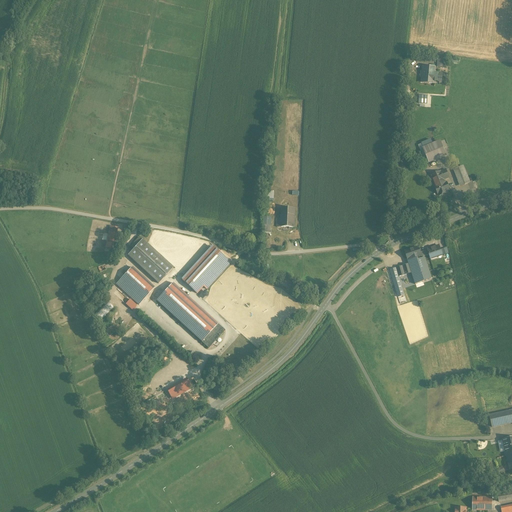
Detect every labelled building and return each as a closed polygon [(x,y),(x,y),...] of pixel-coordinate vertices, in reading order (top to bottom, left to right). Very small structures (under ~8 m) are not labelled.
[(446,59),(438,58),(437,68),(445,69),(446,59)] [(435,68),(423,67),(422,71),(423,71),(422,83),(433,84),(433,83),(439,83),(439,84),(440,84),(441,84),(441,83),(441,82),(442,75),(441,74),(434,73),(435,68)] [(435,144),(423,149),(429,162),(445,156),(442,148),(442,149),(438,150),(435,144)] [(463,167),(454,170),(460,184),(462,185),(469,182),(463,167)] [(441,171),(430,176),(435,187),(438,196),(443,195),(442,193),(450,190),(447,182),(445,183),(444,178),(448,177),(449,178),(446,170),(441,172),(441,171)] [(265,191),(265,199),(273,199),(273,191),(265,191)] [(295,210),(282,209),(281,220),(277,219),(276,227),(294,228),(295,210)] [(111,228),(110,232),(109,232),(106,242),(111,243),(114,233),(115,233),(116,229),(111,228)] [(139,237),(131,247),(134,249),(142,240),(139,237)] [(173,268),(142,240),(134,249),(128,256),(158,284),(173,268)] [(184,276),(181,279),(197,294),(203,287),(207,290),(230,264),(211,246),(184,276)] [(435,248),(428,250),(427,250),(429,255),(430,259),(437,257),(437,256),(441,255),(442,255),(439,246),(434,247),(435,248)] [(418,247),(405,252),(405,251),(404,252),(405,252),(408,260),(407,260),(408,261),(416,258),(421,256),(422,256),(421,256),(420,253),(418,247),(419,247),(418,247)] [(416,258),(408,261),(415,284),(429,280),(426,274),(421,276),(416,258)] [(404,266),(396,268),(397,270),(399,277),(406,275),(404,266)] [(154,288),(132,268),(116,284),(139,305),(154,288)] [(397,270),(396,268),(390,270),(398,297),(404,295),(397,270)] [(406,275),(399,277),(403,290),(410,288),(406,275)] [(285,279),(282,286),(293,291),(296,284),(285,279)] [(217,325),(172,283),(156,301),(201,342),(217,325)] [(130,299),(125,304),(132,311),(137,306),(130,299)] [(201,342),(208,349),(224,331),(217,324),(217,325),(201,342)] [(511,410),(489,416),(492,427),(511,422),(511,410)] [(511,438),(503,440),(504,447),(511,444),(511,438)] [(511,492),(498,494),(494,494),(494,498),(498,498),(499,502),(511,500),(511,492)] [(492,498),(472,497),(472,510),(492,510),(492,498)]
